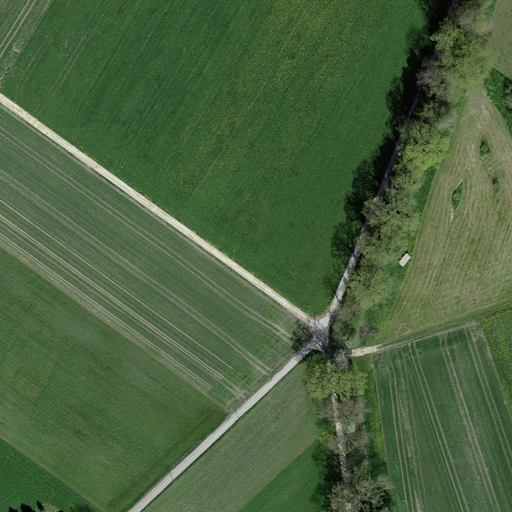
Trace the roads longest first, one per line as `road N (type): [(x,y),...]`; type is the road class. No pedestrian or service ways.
road 1 (track): [(134,511),(323,330),(456,0)]
road 2 (track): [(351,511),(323,330),(0,97)]
